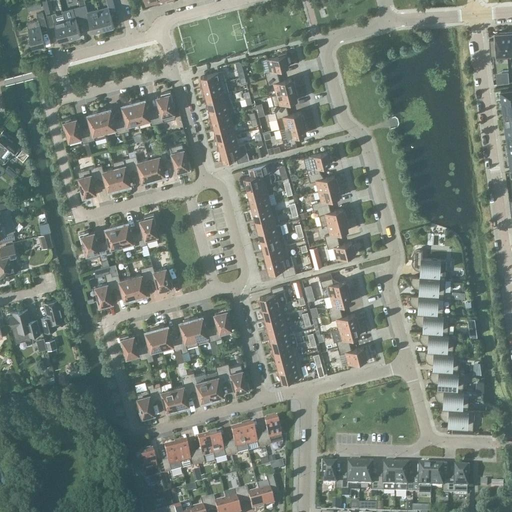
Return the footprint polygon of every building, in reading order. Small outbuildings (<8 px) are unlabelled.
[(108,7),(98,9),(104,31),(113,29),(112,27),(114,26),(110,11),(115,10),(113,3),(108,4),(108,7)] [(104,31),(98,9),(88,12),(86,5),(79,6),(83,19),(88,17),(92,32),(94,31),(95,34),(104,31)] [(77,20),(83,19),(79,6),(73,8),(75,16),(65,18),(70,40),(80,38),(79,35),(81,35),(77,20)] [(43,45),(45,44),(41,29),(47,28),(43,12),(37,14),(38,20),(27,23),(30,37),(29,39),(29,41),(30,43),(31,44),(32,45),(33,47),(35,47),(37,48),(39,48),(40,47),(42,46),(43,45)] [(70,40),(65,18),(59,20),(55,13),(46,15),(49,27),(55,26),(59,41),(61,40),(61,42),(70,40)] [(507,54),(505,32),(499,33),(494,33),(495,36),(494,36),(495,39),(489,40),(490,56),(496,56),(496,58),(508,58),(507,54)] [(266,79),(278,75),(277,69),(288,66),(287,63),(289,63),(286,52),(278,54),(279,56),(267,59),(270,71),(264,72),(266,79)] [(203,88),(226,82),(223,71),(201,77),(200,77),(200,88),(203,88)] [(276,94),(296,88),(294,81),(292,82),(292,78),(280,81),(278,75),(266,79),(268,85),(274,84),(276,93),(276,94)] [(206,98),(225,93),(229,92),(226,82),(203,88),(203,98),(206,98)] [(271,113),(287,109),(286,103),(297,100),(296,96),(298,96),(296,88),(276,94),(276,93),(270,95),(273,106),(269,107),(271,113)] [(502,100),(502,102),(511,100),(511,88),(500,90),(501,97),(501,100),(502,100)] [(154,111),(158,123),(176,118),(171,100),(173,100),(170,91),(161,93),(161,95),(157,97),(160,109),(154,111)] [(225,93),(206,98),(205,108),(209,109),(228,104),(227,103),(231,102),(229,92),(225,93)] [(158,123),(154,111),(148,112),(145,100),(140,101),(140,100),(133,102),(139,122),(150,119),(151,125),(158,123)] [(503,111),(503,113),(511,111),(511,100),(502,102),(503,108),(502,108),(503,111)] [(128,125),(139,122),(133,102),(127,103),(127,105),(122,106),(126,118),(120,120),(123,132),(130,130),(128,125)] [(228,104),(209,109),(208,119),(211,119),(231,114),(235,113),(232,102),(231,102),(227,103),(228,104)] [(123,132),(120,120),(114,122),(111,109),(106,110),(106,109),(99,111),(104,131),(115,128),(117,134),(123,132)] [(285,127),(305,122),(303,114),(301,115),(300,111),(289,114),(287,109),(271,113),(275,112),(279,128),(285,127)] [(104,131),(99,111),(92,112),(93,114),(88,115),(91,128),(85,129),(89,141),(106,137),(104,131)] [(511,111),(503,113),(503,114),(504,118),(505,124),(511,122),(511,111)] [(214,130),(233,124),(231,114),(211,119),(211,129),(214,130)] [(89,141),(85,129),(80,131),(76,118),(72,119),(71,117),(61,120),(64,129),(66,128),(69,140),(81,137),(82,143),(89,141)] [(307,129),(305,122),(279,128),(284,145),(286,145),(286,148),(297,145),(296,142),(294,136),(306,133),(305,129),(307,129)] [(217,140),(236,135),(233,124),(214,130),(214,140),(217,140)] [(0,160),(1,161),(3,162),(10,154),(12,152),(14,153),(15,153),(19,148),(19,147),(17,146),(19,143),(4,130),(0,134),(0,160)] [(239,145),(236,135),(217,140),(217,150),(220,150),(239,145)] [(163,144),(164,148),(167,160),(173,158),(177,171),(181,170),(182,172),(191,170),(189,160),(187,161),(182,143),(171,146),(170,142),(163,144)] [(239,145),(220,150),(219,160),(223,160),(223,161),(236,157),(237,163),(249,160),(245,143),(239,145)] [(162,162),(167,160),(164,148),(147,152),(148,158),(154,179),(161,177),(160,175),(165,174),(162,162)] [(308,176),(320,172),(319,166),(330,163),(330,160),(331,160),(329,151),(327,151),(303,157),(308,176)] [(154,179),(148,158),(138,161),(136,155),(130,157),(133,169),(139,168),(142,180),(147,179),(147,180),(154,179)] [(127,171),(133,169),(130,157),(113,162),(114,167),(119,188),(126,186),(126,185),(130,183),(127,171)] [(245,180),(244,181),(246,189),(265,184),(272,182),(267,163),(248,168),(250,176),(244,178),(245,180)] [(119,188),(114,167),(103,170),(102,165),(95,166),(99,178),(104,177),(108,189),(112,188),(113,189),(119,188)] [(93,180),(99,178),(95,166),(77,171),(82,189),(80,190),(83,199),(92,196),(91,194),(96,193),(93,180)] [(318,191),(338,185),(336,178),(335,179),(334,175),(322,178),(320,172),(308,176),(310,182),(316,180),(318,191)] [(249,199),(268,194),(265,184),(246,189),(249,199)] [(317,209),(329,206),(328,200),(339,197),(338,193),(340,193),(338,185),(318,191),(321,201),(312,203),(313,210),(317,209)] [(251,210),(271,205),(268,194),(249,199),(251,210)] [(0,222),(12,219),(7,201),(0,202),(0,222)] [(254,220),(273,215),(277,214),(274,204),(271,205),(251,210),(254,220)] [(327,224),(347,219),(345,211),(343,212),(343,208),(331,211),(329,206),(317,209),(322,226),(327,224)] [(138,234),(141,246),(147,244),(146,238),(157,235),(154,223),(156,222),(154,213),(144,216),(145,218),(140,219),(143,232),(138,234)] [(276,225),(276,224),(273,215),(254,220),(257,230),(276,225)] [(12,219),(0,222),(0,242),(15,238),(13,231),(15,230),(12,219)] [(326,242),(338,239),(337,233),(348,230),(347,226),(349,226),(347,219),(327,224),(330,234),(324,236),(326,242)] [(141,246),(138,234),(132,235),(128,223),(124,224),(123,222),(117,224),(122,244),(133,242),(135,251),(142,250),(141,246)] [(260,241),(279,236),(278,234),(282,233),(280,223),(276,224),(276,225),(257,230),(260,241)] [(111,247),(122,244),(117,224),(110,226),(110,227),(106,229),(109,241),(103,243),(106,255),(113,253),(111,247)] [(106,255),(103,243),(97,244),(94,232),(89,233),(89,231),(79,233),(82,242),(84,242),(88,259),(100,256),(101,260),(107,259),(106,255)] [(40,247),(52,245),(50,232),(38,234),(40,247)] [(262,251),(282,246),(286,245),(283,235),(279,236),(260,241),(262,251)] [(338,239),(326,242),(328,249),(334,247),(337,259),(355,254),(356,253),(354,245),(352,245),(351,242),(340,245),(338,239)] [(19,264),(14,244),(0,248),(2,256),(0,256),(0,276),(15,272),(13,265),(19,264)] [(265,261),(284,256),(282,246),(262,251),(265,261)] [(423,250),(420,249),(419,249),(418,250),(417,250),(416,250),(415,251),(414,252),(413,253),(413,254),(413,255),(412,256),(412,261),(412,262),(412,263),(413,264),(413,265),(414,266),(414,267),(415,267),(416,268),(418,268),(420,268),(420,271),(424,271),(424,277),(445,278),(446,260),(438,259),(437,258),(436,258),(434,257),(433,258),(431,259),(422,258),(423,250)] [(284,256),(265,261),(268,270),(269,270),(269,272),(282,269),(284,277),(296,273),(294,265),(287,267),(284,256)] [(146,266),(150,279),(156,277),(159,290),(163,288),(164,291),(174,288),(171,279),(169,280),(166,267),(154,270),(153,265),(146,266)] [(144,280),(150,279),(146,266),(140,268),(141,274),(131,277),(136,297),(143,295),(142,294),(147,293),(144,280)] [(115,288),(112,276),(111,272),(104,273),(107,283),(95,286),(99,298),(97,299),(99,308),(109,305),(108,303),(113,302),(109,289),(115,288)] [(320,281),(332,277),(331,272),(319,275),(320,281)] [(136,297),(131,277),(120,280),(118,274),(112,276),(115,288),(121,286),(124,299),(129,298),(129,299),(136,297)] [(445,278),(424,277),(411,276),(411,280),(411,281),(411,282),(412,283),(412,284),(413,285),(415,286),(416,287),(417,287),(419,287),(419,290),(423,290),(423,296),(444,297),(445,278)] [(330,296),(350,291),(348,283),(346,284),(345,280),(334,283),(332,277),(320,281),(322,287),(328,286),(330,296)] [(262,308),(280,303),(287,301),(283,285),(271,288),(272,294),(260,297),(256,300),(262,308)] [(329,314),(341,311),(340,305),(351,302),(350,298),(352,298),(350,291),(330,296),(333,306),(327,308),(329,314)] [(306,294),(308,301),(315,299),(313,292),(306,294)] [(444,297),(423,296),(410,295),(410,298),(410,299),(410,300),(410,302),(411,303),(412,303),(413,304),(414,305),(415,305),(416,305),(418,305),(418,308),(422,308),(422,314),(443,316),(444,297)] [(324,302),(322,297),(314,299),(316,305),(324,302)] [(48,316),(42,318),(45,331),(57,328),(55,322),(64,320),(61,308),(64,307),(62,301),(59,301),(59,299),(45,303),(48,316)] [(265,318),(283,313),(280,303),(262,308),(259,310),(265,318)] [(319,315),(316,306),(310,308),(312,317),(319,315)] [(212,327),(215,340),(216,343),(223,342),(220,332),(232,329),(229,317),(230,316),(228,307),(219,310),(219,312),(214,313),(218,326),(212,327)] [(13,315),(9,316),(16,343),(17,343),(16,342),(30,339),(30,340),(30,339),(30,336),(41,333),(37,320),(31,322),(27,309),(20,311),(20,310),(12,312),(13,315)] [(339,329),(359,324),(357,316),(355,317),(354,313),(343,317),(341,311),(329,314),(331,320),(336,319),(339,329)] [(267,329),(286,324),(283,313),(265,318),(262,320),(267,329)] [(443,316),(422,314),(415,314),(415,317),(415,318),(415,319),(415,320),(416,321),(416,322),(417,323),(418,323),(419,324),(420,324),(421,324),(423,324),(423,327),(427,327),(427,333),(448,335),(449,316),(443,316)] [(215,340),(212,327),(206,329),(203,316),(198,318),(198,316),(191,318),(196,338),(197,338),(198,344),(209,341),(215,340)] [(197,338),(196,338),(191,318),(184,320),(185,321),(180,322),(183,335),(177,337),(181,349),(182,353),(188,351),(187,347),(198,344),(197,338)] [(270,339),(289,334),(286,324),(267,329),(265,331),(270,339)] [(338,347),(350,344),(348,338),(360,335),(359,332),(361,331),(359,324),(339,329),(342,339),(336,341),(338,347)] [(181,349),(177,337),(172,338),(168,326),(164,327),(163,326),(157,327),(162,348),(173,345),(175,354),(182,353),(181,349)] [(151,350),(162,348),(157,327),(150,329),(150,330),(146,332),(149,344),(143,346),(146,358),(147,362),(154,360),(151,350)] [(273,350),(295,344),(297,343),(294,333),(289,334),(270,339),(267,341),(273,350)] [(448,335),(427,333),(420,333),(420,336),(420,337),(420,338),(420,339),(421,340),(422,342),(423,342),(424,343),(425,343),(426,343),(428,343),(428,346),(432,346),(432,352),(453,354),(454,343),(447,343),(448,335)] [(146,358),(143,346),(137,347),(134,335),(129,336),(129,334),(119,336),(122,345),(123,345),(127,357),(138,354),(140,360),(146,358)] [(57,348),(55,339),(45,341),(47,350),(57,348)] [(276,360),(298,354),(295,344),(273,350),(270,352),(276,360)] [(350,344),(338,347),(339,354),(345,352),(348,364),(360,361),(360,363),(368,360),(366,350),(364,350),(363,347),(351,350),(350,344)] [(453,354),(432,352),(425,352),(425,355),(425,356),(425,357),(426,358),(426,359),(427,360),(428,361),(429,362),(430,362),(431,362),(433,362),(433,365),(437,365),(437,371),(458,372),(458,362),(452,362),(453,354)] [(278,371),(301,365),(298,354),(276,360),(273,362),(278,371)] [(223,369),(226,381),(232,379),(235,392),(240,390),(241,393),(250,390),(248,381),(246,382),(241,364),(229,367),(228,363),(222,365),(223,368),(223,369)] [(220,382),(226,381),(223,369),(223,368),(222,365),(216,366),(217,371),(206,374),(207,379),(213,399),(219,397),(219,396),(224,395),(220,382)] [(301,365),(278,371),(276,372),(281,381),(282,381),(304,376),(301,365)] [(458,372),(437,371),(430,371),(430,374),(430,375),(430,376),(430,377),(431,378),(432,379),(432,380),(433,380),(434,381),(435,381),(436,381),(438,381),(438,384),(442,384),(442,390),(463,391),(464,373),(458,373),(458,372)] [(213,399),(207,379),(197,382),(194,372),(187,374),(188,378),(192,390),(198,388),(201,401),(206,400),(206,401),(213,399)] [(192,390),(188,378),(187,374),(181,375),(184,385),(173,388),(178,408),(185,406),(184,405),(189,404),(186,391),(192,390)] [(157,399),(154,387),(153,383),(147,385),(148,388),(136,392),(141,410),(139,410),(141,419),(151,417),(150,414),(155,413),(151,401),(157,399)] [(178,408),(173,388),(162,391),(161,385),(154,387),(157,399),(163,397),(166,410),(171,409),(171,410),(178,408)] [(463,391),(442,390),(435,390),(435,393),(435,394),(435,395),(435,396),(436,397),(437,398),(438,399),(439,400),(441,400),(443,400),(443,403),(447,403),(447,409),(468,410),(469,400),(463,399),(463,392),(463,391)] [(468,410),(447,409),(440,409),(440,412),(440,413),(440,414),(440,415),(441,415),(441,416),(442,417),(443,418),(444,418),(445,419),(446,419),(448,419),(448,422),(452,422),(452,429),(473,430),(474,411),(468,410)] [(262,436),(265,448),(283,443),(280,431),(282,430),(280,424),(278,424),(277,419),(275,420),(275,418),(266,421),(266,422),(264,422),(268,434),(262,436)] [(265,448),(262,436),(256,437),(253,426),(250,426),(250,425),(241,427),(241,429),(242,429),(247,447),(247,446),(257,444),(258,450),(265,448)] [(242,429),(241,429),(239,429),(239,428),(233,429),(233,431),(231,431),(234,443),(228,445),(232,457),(249,452),(247,446),(247,447),(242,429)] [(232,457),(228,445),(222,446),(219,435),(217,435),(216,434),(208,436),(208,438),(209,437),(213,455),(213,456),(215,461),(232,457)] [(213,456),(213,455),(209,437),(208,438),(198,440),(201,452),(195,454),(198,466),(205,464),(203,458),(213,456)] [(198,466),(195,454),(189,455),(186,443),(184,444),(183,443),(174,445),(175,446),(180,464),(182,470),(192,467),(198,466)] [(180,464),(175,446),(164,449),(168,461),(162,462),(165,475),(182,470),(180,464)] [(165,475),(162,462),(156,464),(153,452),(151,453),(151,451),(141,454),(142,455),(140,456),(142,460),(140,461),(141,468),(143,467),(147,479),(158,476),(165,475)] [(342,491),(342,480),(336,480),(336,467),(331,467),(331,465),(321,464),(321,472),(323,472),(323,485),(335,485),(335,491),(342,491)] [(359,486),(360,467),(353,466),(353,468),(348,468),(348,481),(342,480),(342,491),(341,497),(351,498),(351,491),(359,491),(359,486)] [(377,492),(377,481),(371,481),(372,468),(367,468),(367,467),(360,467),(359,486),(371,486),(370,492),(377,492)] [(395,487),(396,468),(389,467),(389,469),(384,469),(383,482),(377,481),(377,492),(395,493),(395,487)] [(413,493),(413,482),(407,482),(407,469),(402,469),(403,468),(396,468),(395,487),(395,493),(413,493)] [(431,488),(431,469),(424,468),(424,470),(419,470),(419,483),(413,482),(413,493),(419,493),(419,496),(431,496),(431,488)] [(449,483),(448,494),(467,495),(468,478),(470,478),(470,469),(460,468),(460,471),(455,471),(455,484),(449,483)] [(0,470),(0,479),(3,487),(8,485),(2,469),(0,470)] [(448,494),(449,483),(443,483),(443,470),(438,470),(438,469),(431,469),(431,488),(442,488),(442,494),(448,494)] [(263,509),(264,509),(274,506),(271,495),(277,493),(273,477),(266,479),(267,482),(257,485),(258,491),(259,491),(263,509)] [(159,481),(162,493),(169,491),(166,479),(159,481)] [(259,491),(258,491),(248,494),(247,488),(240,490),(244,502),(250,500),(253,511),(255,511),(258,511),(264,510),(264,509),(263,509),(259,491)] [(240,511),(238,503),(244,502),(240,490),(234,491),(235,497),(225,500),(228,511),(240,511)] [(228,511),(225,500),(215,502),(214,497),(207,498),(210,511),(216,509),(216,511),(228,511)] [(204,511),(210,511),(207,498),(201,500),(202,506),(192,509),(192,511),(204,511)] [(351,510),(358,510),(359,501),(351,501),(351,510)]
